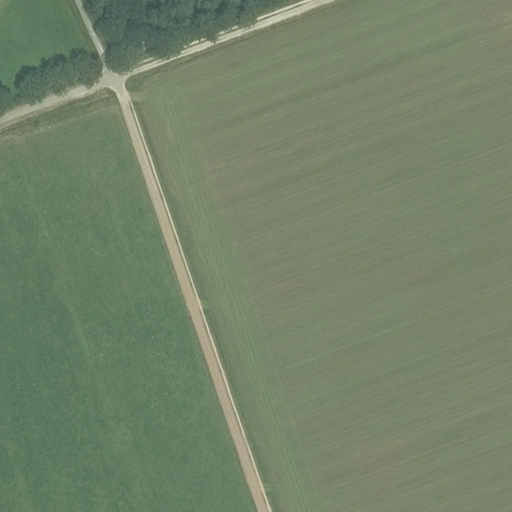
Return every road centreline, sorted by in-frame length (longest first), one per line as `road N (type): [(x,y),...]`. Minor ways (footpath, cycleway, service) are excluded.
road 1 (track): [(111,82),(263,511)]
road 2 (track): [(111,82),(330,0)]
road 3 (unclassified): [(0,126),(111,82),(76,0)]
